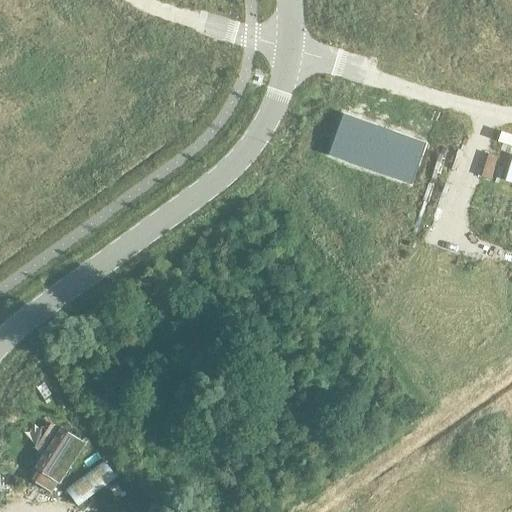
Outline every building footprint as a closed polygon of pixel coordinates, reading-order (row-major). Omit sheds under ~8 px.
[(343,115),(329,156),(412,186),(426,144),(343,115)] [(427,248),(413,286),(446,298),(459,260),(427,248)] [(505,266),(478,267),(481,331),(508,330),(505,266)] [(414,287),(401,321),(427,330),(439,296),(414,287)] [(401,321),(390,350),(413,383),(443,362),(425,337),(427,331),(401,321)] [(481,344),(471,352),(487,375),(510,358),(509,330),(481,332),(481,344)] [(467,347),(414,383),(430,405),(482,368),(467,347)] [(37,473),(31,482),(51,494),(57,485),(59,486),(84,445),(59,429),(34,471),(37,473)]
